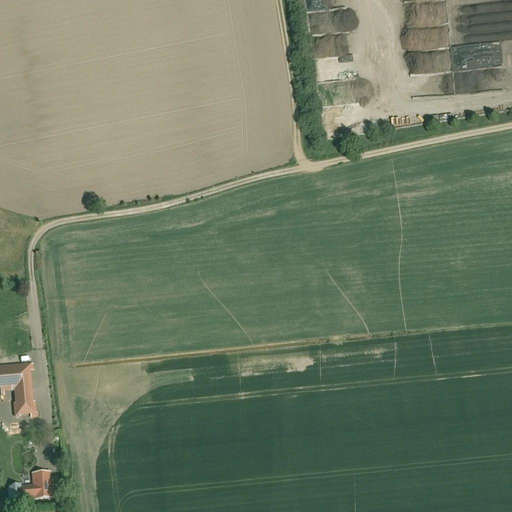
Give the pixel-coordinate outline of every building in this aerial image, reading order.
[(492,2),(473,5),(475,20),(494,17),(492,2)] [(440,18),(442,5),(430,3),(428,16),(440,18)] [(468,36),(483,35),(482,25),(467,26),(468,36)] [(31,364),(0,367),(0,398),(4,398),(4,394),(13,393),(13,392),(14,392),(15,405),(13,405),(15,419),(20,418),(20,417),(30,416),(31,419),(38,418),(37,413),(36,413),(35,403),(33,403),(30,372),(33,372),(33,365),(31,365),(31,364)] [(20,487),(20,484),(20,486),(14,486),(8,490),(8,489),(7,489),(8,499),(9,499),(15,501),(21,500),(21,502),(22,502),(21,499),(33,498),(33,500),(52,499),(51,487),(50,487),(49,475),(32,476),(32,486),(20,487)]
